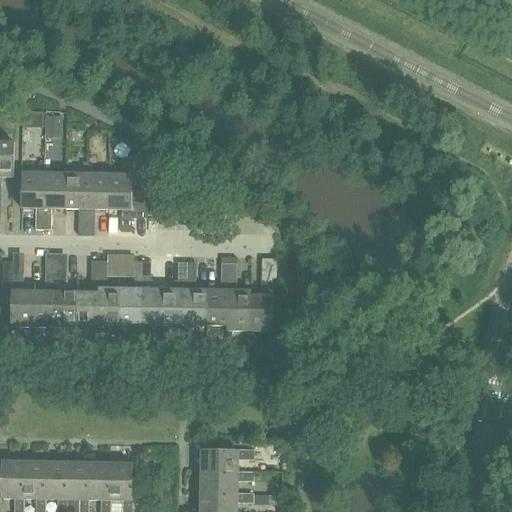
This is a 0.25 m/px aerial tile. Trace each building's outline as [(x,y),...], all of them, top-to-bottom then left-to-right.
[(62,119),(48,119),(47,137),(61,138),(62,119)] [(15,144),(0,143),(0,192),(2,192),(2,179),(14,180),(15,144)] [(44,174),(22,174),(21,210),(37,210),(36,231),(43,231),(44,174)] [(66,175),(44,174),(43,231),(52,232),(52,211),(65,211),(66,175)] [(88,175),(66,175),(65,211),(80,211),(79,237),(87,237),(88,175)] [(110,176),(88,175),(87,237),(95,237),(96,211),(109,211),(110,176)] [(110,176),(109,211),(123,212),(122,233),(131,233),(131,212),(132,212),(133,176),(110,176)] [(263,261),(262,279),(262,281),(262,297),(252,297),(252,292),(251,292),(250,333),(272,333),(273,279),(276,279),(276,261),(263,261)] [(78,330),(98,330),(100,263),(92,263),(92,281),(91,294),(79,294),(78,330)] [(108,263),(100,263),(98,330),(118,330),(119,289),(107,289),(107,281),(108,263)] [(121,325),(142,326),(144,263),(135,263),(135,289),(119,289),(118,330),(121,330),(121,327),(121,325)] [(151,264),(144,263),(142,326),(162,326),(163,290),(151,290),(151,264)] [(32,329),(33,293),(23,293),(24,275),(13,275),(14,265),(3,264),(2,292),(12,292),(11,328),(32,329)] [(162,326),(186,327),(187,264),(179,264),(179,281),(178,291),(163,290),(162,326)] [(194,264),(187,264),(186,327),(206,327),(207,291),(194,291),(194,281),(194,264)] [(227,332),(228,332),(230,265),(222,265),(222,281),(221,291),(207,291),(206,327),(227,327),(227,332)] [(238,265),(230,265),(228,332),(250,333),(251,292),(237,292),(237,281),(238,265)] [(45,293),(33,293),(32,329),(55,329),(57,276),(46,275),(46,281),(45,293)] [(68,276),(57,276),(55,329),(78,330),(79,294),(67,293),(68,281),(68,276)] [(132,362),(141,362),(141,350),(129,349),(128,361),(130,361),(131,361),(132,362)] [(206,353),(194,353),(194,363),(206,363),(206,353)] [(215,363),(226,363),(226,355),(215,355),(215,363)] [(154,356),(143,356),(143,366),(153,366),(154,356)] [(172,367),(182,368),(182,357),(172,356),(172,367)] [(201,472),(238,473),(238,461),(255,461),(255,451),(238,451),(238,452),(202,451),(201,472)] [(24,511),(25,500),(25,463),(2,463),(1,500),(15,500),(14,511),(24,511)] [(25,463),(25,500),(36,500),(36,511),(45,511),(46,501),(47,464),(25,463)] [(47,464),(46,501),(58,501),(57,511),(67,511),(68,501),(69,464),(47,464)] [(69,464),(68,501),(80,501),(79,511),(89,511),(89,501),(90,464),(69,464)] [(90,464),(89,501),(101,501),(101,511),(111,511),(111,502),(112,465),(90,464)] [(112,465),(111,502),(123,502),(122,511),(133,511),(133,500),(133,465),(112,465)] [(201,472),(201,494),(238,494),(238,482),(254,483),(254,473),(238,473),(201,472)] [(200,511),(237,511),(238,504),(254,504),(254,495),(238,494),(201,494),(200,511)]
